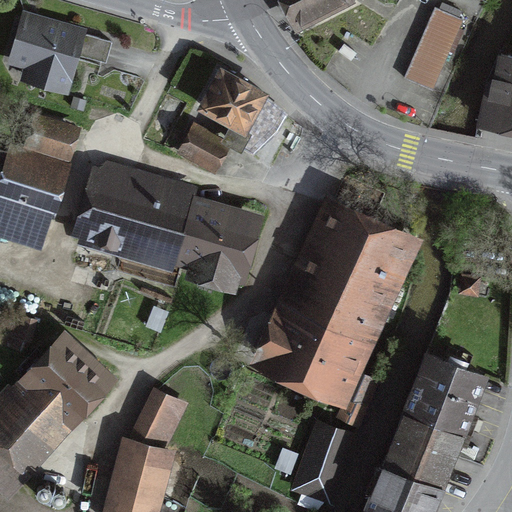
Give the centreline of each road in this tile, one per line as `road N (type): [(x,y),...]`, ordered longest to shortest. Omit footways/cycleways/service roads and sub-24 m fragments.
road 1 (secondary): [(356,132),(511,169)]
road 2 (residential): [(121,0),(258,38)]
road 3 (residential): [(417,5),(356,132)]
road 4 (secondary): [(258,38),(326,115),(356,132)]
